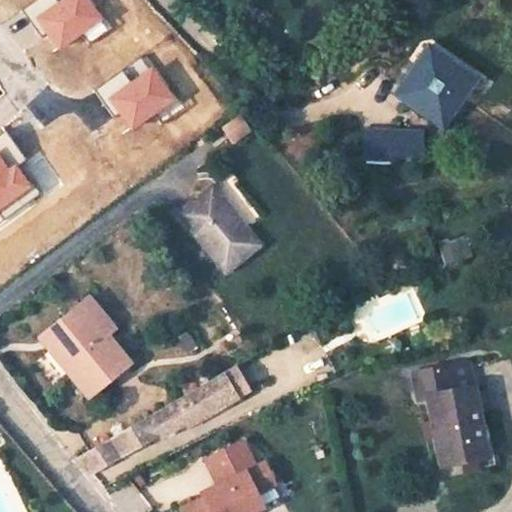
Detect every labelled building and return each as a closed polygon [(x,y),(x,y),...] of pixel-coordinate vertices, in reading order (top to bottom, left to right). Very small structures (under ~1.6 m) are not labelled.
[(100,20),(86,0),(37,0),(22,11),(41,39),(47,35),(57,50),(100,20)] [(448,59),(434,48),(425,61),(439,71),(448,59)] [(176,101),(143,57),(96,91),(114,116),(119,113),(133,133),(176,101)] [(460,123),(487,86),(448,59),(439,71),(425,61),(407,86),(421,96),(410,110),(436,128),(447,114),(460,123)] [(407,86),(397,100),(410,110),(421,96),(407,86)] [(436,128),(449,137),(460,123),(447,114),(436,128)] [(423,133),(363,130),(362,157),(422,160),(423,133)] [(0,210),(35,187),(19,163),(24,160),(6,132),(0,136),(0,210)] [(399,186),(343,166),(333,193),(391,214),(399,186)] [(211,189),(176,216),(224,276),(259,248),(211,189)] [(465,242),(443,248),(447,261),(469,255),(465,242)] [(89,304),(115,335),(124,327),(98,297),(89,304)] [(51,353),(91,401),(138,362),(115,335),(89,304),(58,330),(66,340),(51,353)] [(58,330),(43,343),(51,353),(66,340),(58,330)] [(445,462),(485,455),(473,387),(468,361),(413,372),(417,397),(427,395),(431,418),(437,418),(445,462)] [(194,411),(197,416),(245,385),(235,367),(110,442),(111,445),(80,463),(92,476),(161,438),(158,433),(194,411)] [(440,463),(445,462),(437,418),(431,418),(440,463)] [(203,498),(181,509),(182,511),(250,511),(261,507),(254,493),(273,484),(262,462),(254,466),(241,441),(205,459),(217,484),(200,492),(203,498)] [(268,506),(285,499),(280,487),(263,494),(268,506)]
